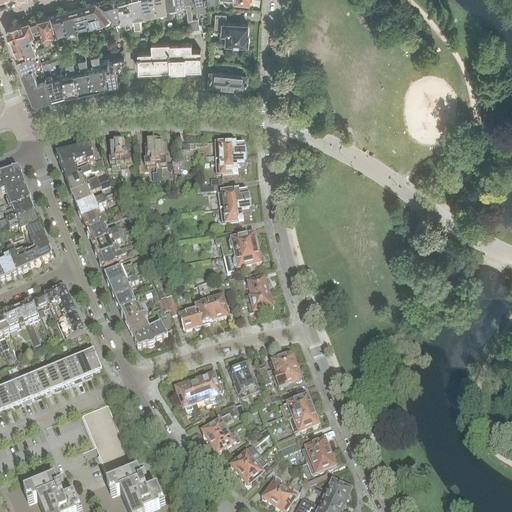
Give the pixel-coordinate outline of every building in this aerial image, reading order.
[(114,20),(120,19),(117,0),(105,0),(98,2),(114,20)] [(129,0),(117,0),(120,19),(122,30),(133,29),(132,17),(129,0)] [(144,15),(144,14),(141,0),(129,0),(132,17),(144,15)] [(155,11),(153,0),(141,0),(144,14),(156,12),(155,11)] [(168,8),(176,7),(174,0),(153,0),(155,11),(163,10),(163,13),(161,13),(162,21),(167,21),(167,19),(172,18),(171,10),(168,11),(168,8)] [(185,3),(184,0),(174,0),(176,7),(177,17),(182,17),(180,4),(185,3)] [(190,2),(195,2),(194,0),(184,0),(185,3),(187,16),(189,30),(199,29),(198,19),(192,20),(191,15),(190,2)] [(194,0),(195,2),(197,15),(201,14),(201,6),(205,5),(204,0),(194,0)] [(85,6),(90,24),(105,20),(107,26),(113,24),(96,3),(91,4),(85,6)] [(91,26),(90,24),(85,6),(78,8),(77,7),(73,9),(82,41),(86,40),(84,32),(83,32),(82,29),(91,26)] [(82,41),(73,9),(68,10),(68,11),(62,12),(67,33),(77,30),(78,33),(80,41),(82,41)] [(50,15),(55,35),(57,39),(60,50),(65,48),(62,38),(59,39),(58,35),(67,33),(62,12),(54,14),(50,15)] [(215,14),(214,32),(221,32),(221,34),(225,34),(225,43),(247,45),(248,34),(247,34),(248,25),(226,23),(226,15),(215,14)] [(55,35),(50,15),(50,16),(37,20),(40,28),(43,38),(45,46),(46,46),(48,52),(52,50),(50,41),(48,42),(46,37),(55,35)] [(40,28),(37,20),(17,25),(6,30),(9,38),(10,38),(13,46),(32,38),(31,36),(34,36),(32,30),(40,28)] [(13,46),(17,58),(37,50),(32,38),(13,46)] [(151,43),(152,43),(152,49),(150,49),(150,52),(138,52),(138,70),(169,69),(169,70),(185,70),(185,68),(201,68),(200,50),(191,50),(191,43),(169,44),(169,43),(169,42),(151,43)] [(22,70),(39,63),(37,58),(38,56),(47,52),(46,47),(37,50),(17,58),(19,62),(20,63),(19,64),(21,67),(22,68),(21,69),(22,70)] [(81,69),(75,70),(78,90),(79,90),(81,91),(85,90),(86,89),(92,87),(88,68),(86,57),(85,52),(90,51),(90,47),(79,49),(81,58),(79,58),(81,69)] [(109,64),(101,65),(105,84),(107,86),(110,85),(112,83),(118,82),(116,69),(122,68),(123,57),(124,54),(124,50),(118,52),(119,58),(108,60),(109,64)] [(88,68),(92,87),(94,88),(97,88),(99,86),(105,84),(101,65),(99,53),(92,55),(94,67),(88,68)] [(40,63),(52,96),(58,95),(60,96),(63,95),(64,93),(65,93),(61,73),(55,75),(52,65),(60,63),(58,57),(47,60),(40,63)] [(78,90),(75,70),(73,60),(66,62),(68,72),(61,73),(65,93),(66,93),(68,94),(71,94),(72,92),(78,90)] [(50,97),(52,96),(40,63),(39,63),(22,70),(33,99),(37,101),(44,99),(46,100),(49,99),(50,97)] [(247,75),(248,67),(236,65),(235,71),(230,70),(229,73),(227,88),(234,88),(234,86),(246,88),(246,84),(247,84),(247,81),(247,75)] [(227,88),(229,73),(211,71),(209,84),(221,85),(220,87),(227,88)] [(147,169),(156,169),(154,141),(144,142),(147,169)] [(156,141),(154,141),(156,169),(157,175),(153,176),(153,184),(163,183),(162,168),(166,168),(163,141),(156,142),(156,141)] [(126,178),(125,173),(129,173),(128,168),(130,168),(130,166),(132,166),(131,159),(129,159),(128,144),(126,145),(126,143),(118,144),(122,174),(122,178),(126,178)] [(112,174),(122,174),(118,144),(112,144),(112,146),(109,146),(111,160),(109,160),(110,167),(111,167),(112,174)] [(206,162),(212,162),(247,161),(247,154),(246,154),(245,148),(220,148),(220,145),(215,145),(215,156),(221,156),(221,158),(206,159),(206,162)] [(74,154),(71,154),(75,165),(76,168),(85,164),(87,167),(94,164),(87,151),(86,150),(84,150),(83,152),(78,153),(77,152),(74,152),(74,154)] [(57,161),(61,171),(73,166),(75,165),(71,154),(59,157),(57,161)] [(103,168),(102,161),(95,164),(99,173),(105,171),(103,168)] [(212,167),(221,167),(221,177),(232,176),(232,178),(238,178),(238,176),(246,176),(246,169),(247,169),(247,161),(212,162),(212,167)] [(67,186),(82,180),(98,173),(97,172),(89,170),(78,174),(77,172),(75,172),(73,166),(61,171),(67,186)] [(13,211),(30,204),(31,204),(19,174),(16,173),(2,178),(4,183),(1,184),(3,189),(0,190),(0,198),(2,198),(1,196),(5,195),(11,212),(13,211)] [(86,188),(82,180),(67,186),(72,198),(109,183),(107,179),(96,183),(86,188)] [(72,198),(76,210),(92,204),(89,196),(100,192),(111,188),(109,183),(72,198)] [(223,193),(219,193),(221,211),(225,210),(251,207),(250,200),(249,200),(248,194),(240,195),(240,193),(234,194),(234,196),(224,197),(223,193)] [(92,204),(76,210),(76,211),(77,215),(79,216),(79,218),(79,219),(80,221),(81,221),(81,222),(82,222),(99,215),(97,210),(107,206),(105,202),(115,198),(114,195),(104,199),(92,204)] [(31,206),(30,204),(13,211),(15,218),(13,219),(10,212),(3,215),(6,222),(0,224),(0,230),(35,216),(32,210),(33,209),(32,206),(31,206)] [(226,217),(222,218),(223,225),(238,224),(238,226),(245,225),(244,223),(252,222),(251,215),(252,215),(251,207),(225,210),(226,217)] [(85,229),(86,235),(103,228),(113,224),(111,221),(102,225),(101,223),(106,221),(103,213),(99,215),(82,222),(82,223),(82,225),(83,228),(85,229)] [(22,235),(24,235),(40,228),(39,227),(40,225),(39,223),(37,222),(35,216),(0,230),(0,236),(0,237),(20,229),(22,235)] [(41,228),(40,228),(24,235),(26,240),(29,239),(34,252),(44,255),(50,252),(49,248),(48,248),(47,247),(48,246),(46,242),(45,241),(45,240),(45,239),(41,228)] [(106,235),(103,228),(86,235),(86,237),(88,240),(89,240),(92,248),(119,237),(116,231),(106,235)] [(97,259),(98,261),(114,254),(111,247),(121,243),(120,241),(126,239),(124,235),(119,237),(92,248),(95,254),(94,256),(95,258),(97,259)] [(221,247),(224,260),(256,252),(255,247),(257,244),(257,241),(253,239),(233,243),(232,236),(216,240),(215,241),(217,248),(221,247)] [(114,255),(114,254),(98,261),(100,266),(99,267),(100,270),(102,271),(102,273),(119,266),(116,260),(127,255),(126,253),(132,250),(130,248),(114,255)] [(6,268),(0,270),(5,282),(17,277),(6,252),(5,250),(0,252),(0,255),(4,265),(5,265),(6,268)] [(12,250),(6,252),(17,277),(29,272),(23,256),(22,256),(22,254),(15,257),(12,250)] [(28,254),(23,256),(29,272),(51,261),(53,258),(50,252),(44,255),(34,252),(28,255),(28,254)] [(227,275),(239,273),(238,270),(259,266),(261,263),(261,259),(258,258),(256,252),(224,260),(225,264),(227,275)] [(131,266),(104,278),(107,284),(106,285),(108,288),(109,288),(110,290),(139,278),(138,277),(135,270),(143,267),(141,262),(131,267),(131,266)] [(139,278),(110,290),(112,295),(111,296),(113,300),(114,300),(115,302),(131,296),(127,288),(130,287),(131,288),(139,284),(143,282),(142,280),(148,277),(146,274),(139,278)] [(246,277),(248,286),(248,287),(247,289),(248,293),(251,294),(252,299),(252,300),(268,295),(267,290),(270,289),(267,281),(265,282),(265,281),(262,282),(260,274),(246,277)] [(234,303),(228,278),(218,280),(222,295),(223,294),(226,295),(227,297),(227,299),(228,302),(228,304),(234,303)] [(158,281),(152,283),(160,302),(166,299),(158,281)] [(206,284),(201,286),(212,323),(228,319),(225,309),(227,308),(224,298),(215,301),(214,299),(211,300),(206,284)] [(196,311),(201,329),(209,327),(209,325),(212,323),(201,286),(198,287),(203,305),(196,307),(197,311),(196,311)] [(49,310),(50,310),(69,301),(65,290),(62,289),(35,302),(34,303),(37,311),(47,306),(49,310)] [(115,303),(115,304),(116,307),(118,307),(121,314),(138,306),(147,302),(157,298),(154,291),(144,296),(135,300),(137,305),(135,305),(131,296),(115,302),(115,303)] [(268,295),(252,300),(252,299),(250,300),(252,306),(248,308),(250,316),(254,315),(266,312),(267,312),(268,312),(269,312),(270,312),(271,312),(272,311),(273,311),(273,310),(273,309),(273,308),(273,307),(273,306),(272,306),(271,305),(271,304),(270,301),(268,295)] [(173,297),(166,299),(169,307),(175,305),(173,297)] [(242,303),(241,298),(236,300),(238,311),(247,308),(245,302),(242,303)] [(160,302),(158,302),(159,305),(162,310),(164,314),(170,313),(169,307),(166,299),(160,302)] [(50,310),(58,327),(77,318),(76,317),(77,315),(76,312),(74,311),(69,301),(50,310)] [(32,326),(40,323),(32,305),(29,306),(28,305),(26,306),(25,308),(17,311),(30,343),(33,350),(40,346),(32,326)] [(122,315),(121,317),(122,320),(124,320),(126,325),(143,318),(138,306),(121,314),(122,315)] [(162,310),(157,312),(161,320),(165,318),(164,314),(162,310)] [(30,343),(17,311),(8,315),(7,314),(4,316),(3,317),(11,336),(13,340),(18,338),(26,345),(27,345),(30,343)] [(201,329),(196,311),(179,316),(184,334),(194,331),(196,332),(200,331),(201,329)] [(50,329),(43,312),(39,314),(50,339),(54,337),(52,333),(57,330),(56,327),(50,329)] [(126,325),(126,326),(135,344),(142,341),(140,338),(150,333),(146,324),(148,322),(154,319),(158,320),(158,321),(161,320),(157,312),(143,318),(126,325)] [(4,339),(11,336),(3,317),(1,318),(0,317),(0,346),(3,354),(6,353),(10,351),(7,345),(5,346),(3,341),(4,340),(4,339)] [(82,329),(77,318),(58,327),(66,344),(76,339),(84,336),(85,335),(84,334),(85,332),(83,329),(82,329)] [(142,341),(135,344),(137,349),(141,351),(148,347),(150,349),(154,347),(155,345),(167,340),(166,339),(161,327),(150,333),(140,338),(142,341)] [(87,342),(84,336),(76,339),(79,345),(87,342)] [(13,364),(8,352),(4,354),(9,366),(13,364)] [(102,374),(100,369),(94,353),(83,358),(92,379),(102,374)] [(296,371),(293,362),(294,360),(293,360),(293,358),(293,357),(292,357),(291,357),(291,356),(290,356),(290,357),(288,358),(288,357),(288,358),(287,359),(269,366),(272,373),(268,375),(265,368),(258,371),(264,387),(271,385),(269,380),(272,379),(274,378),(274,380),(296,371)] [(92,379),(83,358),(73,362),(82,383),(92,379)] [(82,383),(73,362),(63,366),(72,387),(82,383)] [(72,387),(63,366),(53,370),(62,391),(72,387)] [(247,368),(239,371),(249,397),(260,393),(254,381),(253,381),(247,368)] [(52,395),(62,391),(53,370),(43,374),(52,395)] [(239,401),(249,397),(239,371),(230,374),(236,387),(234,388),(239,401)] [(300,384),(301,384),(301,382),(302,382),(302,381),(301,382),(300,379),(301,379),(300,379),(299,378),(296,371),(274,380),(280,395),(293,390),(291,386),(296,384),(298,385),(298,384),(300,384)] [(42,399),(52,395),(43,374),(33,378),(42,399)] [(208,379),(202,381),(211,407),(212,407),(215,416),(221,414),(219,408),(216,409),(215,405),(217,405),(215,401),(214,398),(221,396),(213,375),(207,377),(208,379)] [(32,403),(42,399),(33,378),(23,382),(32,403)] [(191,385),(189,386),(196,405),(204,402),(205,404),(207,409),(211,407),(202,381),(196,383),(195,382),(192,383),(191,385)] [(22,407),(32,403),(23,382),(13,387),(22,407)] [(202,422),(196,405),(189,386),(176,390),(175,393),(177,397),(179,397),(183,410),(184,409),(186,413),(191,411),(194,420),(190,421),(193,426),(202,422)] [(12,412),(22,407),(13,387),(3,391),(12,412)] [(0,411),(2,416),(12,412),(3,391),(0,392),(0,411)] [(269,399),(268,397),(261,399),(265,409),(271,406),(271,405),(269,399)] [(267,431),(289,422),(312,413),(309,406),(309,405),(310,404),(309,401),(305,399),(302,400),(301,402),(281,410),(284,420),(265,426),(267,431)] [(109,407),(109,406),(81,418),(81,419),(109,485),(137,474),(109,407)] [(247,418),(242,406),(236,408),(241,421),(247,418)] [(208,446),(209,445),(226,434),(222,428),(225,426),(223,423),(238,416),(236,408),(234,409),(213,419),(216,425),(208,430),(209,430),(201,435),(208,446)] [(289,422),(290,426),(294,437),(312,430),(314,431),(317,430),(318,426),(317,423),(315,422),(312,413),(289,422)] [(230,468),(230,470),(231,471),(232,471),(239,478),(261,459),(262,459),(254,450),(270,436),(267,431),(254,440),(249,444),(252,448),(245,454),(246,455),(233,466),(232,466),(230,468)] [(226,434),(209,445),(216,455),(233,446),(234,448),(239,445),(234,435),(228,439),(226,434)] [(251,436),(246,440),(249,444),(254,440),(251,436)] [(277,448),(280,453),(298,446),(296,440),(296,439),(276,447),(277,448)] [(302,452),(307,465),(330,455),(328,450),(330,450),(327,445),(326,445),(325,444),(324,444),(322,443),(319,444),(318,446),(302,452)] [(298,446),(280,453),(284,458),(301,451),(298,446)] [(333,461),(330,455),(307,465),(312,477),(328,471),(330,473),(333,471),(333,469),(334,469),(335,468),(335,467),(336,466),(334,461),(333,461)] [(261,459),(239,478),(246,487),(245,487),(247,490),(249,490),(251,488),(251,487),(262,477),(263,478),(271,471),(261,459)] [(275,474),(280,470),(275,465),(271,469),(275,474)] [(282,473),(280,470),(275,474),(271,479),(276,482),(277,480),(282,473)] [(143,485),(138,473),(137,474),(109,485),(107,486),(112,499),(120,495),(127,511),(152,511),(160,509),(159,505),(163,503),(157,489),(153,491),(149,483),(143,485)] [(298,499),(303,502),(303,501),(310,488),(328,481),(326,476),(304,485),(301,481),(299,485),(302,489),(300,495),(298,499)] [(275,510),(285,493),(288,489),(281,485),(282,484),(277,480),(272,487),(275,489),(267,500),(264,500),(265,506),(268,506),(275,510)] [(77,511),(80,511),(74,497),(70,499),(66,490),(60,493),(55,481),(24,493),(29,506),(38,503),(41,511),(77,511)] [(316,488),(312,490),(317,492),(345,504),(351,493),(338,487),(338,485),(332,482),(328,491),(329,491),(328,494),(326,493),(324,492),(316,488)] [(285,493),(275,510),(278,511),(286,511),(294,501),(295,502),(298,499),(299,497),(300,495),(295,491),(293,493),(288,489),(285,493)] [(322,499),(318,508),(327,511),(341,511),(342,511),(345,504),(317,492),(315,496),(322,499)] [(303,502),(297,511),(309,511),(311,509),(316,511),(327,511),(318,508),(303,501),(303,502)]
